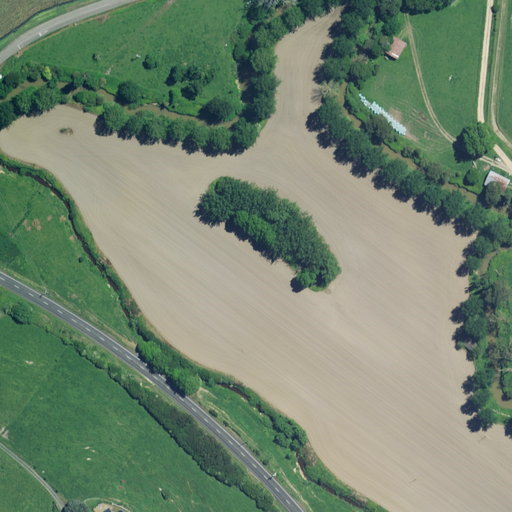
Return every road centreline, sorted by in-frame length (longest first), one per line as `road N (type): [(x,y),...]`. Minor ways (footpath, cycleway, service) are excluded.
road 1 (tertiary): [(0,278),(85,325),(191,406),(298,511)]
road 2 (unclassified): [(0,59),(33,35),(120,0)]
